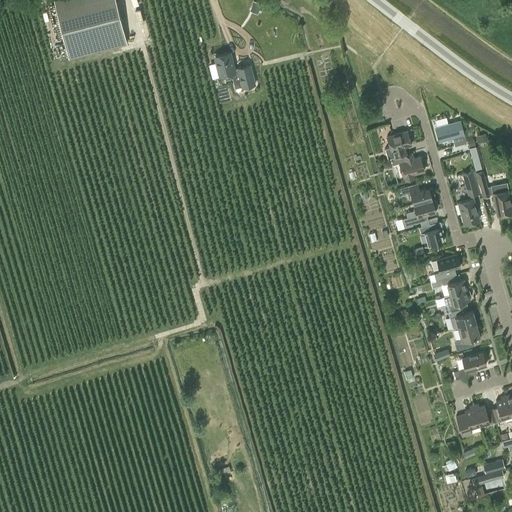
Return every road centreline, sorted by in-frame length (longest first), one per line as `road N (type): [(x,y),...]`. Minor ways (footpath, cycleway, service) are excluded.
road 1 (tertiary): [(511,99),(375,0)]
road 2 (residential): [(482,235),(460,240),(425,112)]
